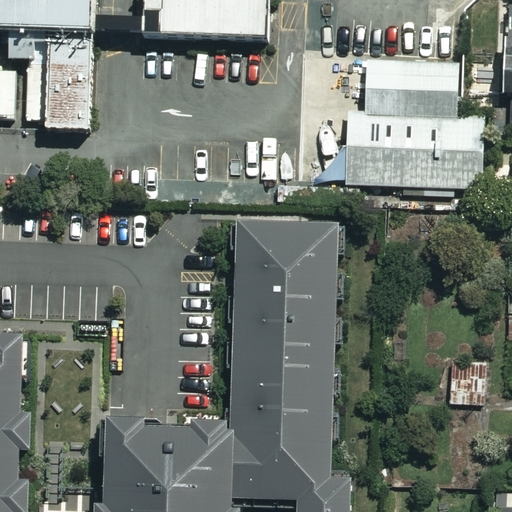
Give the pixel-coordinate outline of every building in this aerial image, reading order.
[(0,0),(0,65),(27,67),(25,126),(42,126),(42,137),(88,139),(92,0),(0,0)] [(267,0),(140,0),(140,20),(156,21),(155,43),(266,46),(267,0)] [(422,0),(324,0),(324,43),(422,44),(422,0)] [(511,35),(501,35),(497,100),(510,101),(508,134),(511,134),(511,35)] [(456,70),(365,68),(363,118),(346,118),(344,190),(480,193),(482,122),(455,121),(456,70)] [(17,74),(0,73),(0,123),(15,124),(17,74)] [(0,511),(347,511),(349,478),(329,477),(336,222),(234,219),(228,428),(222,428),(222,421),(186,420),(186,426),(139,425),(140,418),(101,417),(99,503),(89,503),(88,511),(23,511),(24,480),(13,480),(14,450),(24,450),(25,412),(15,412),(17,334),(0,333),(0,511)] [(487,365),(451,364),(449,407),(485,408),(487,365)] [(511,511),(511,498),(496,498),(495,511),(511,511)]
